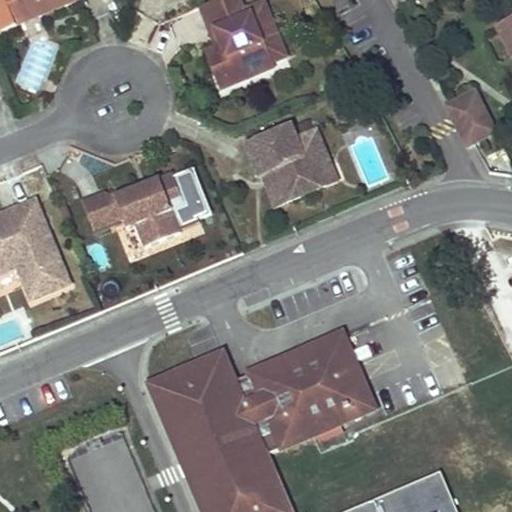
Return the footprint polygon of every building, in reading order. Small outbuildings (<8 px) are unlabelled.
[(5,0),(6,1),(14,22),(16,27),(79,0),(5,0)] [(238,0),(220,0),(206,6),(218,33),(225,30),(231,43),(217,49),(208,53),(217,74),(232,68),(239,84),(273,69),(271,64),(286,58),(264,5),(244,13),(238,0)] [(6,1),(0,3),(0,23),(2,27),(14,22),(6,1)] [(206,6),(200,8),(217,49),(231,43),(225,30),(218,33),(206,6)] [(511,35),(508,27),(501,31),(511,51),(511,35)] [(232,68),(217,74),(224,90),(239,84),(232,68)] [(57,86),(50,83),(46,93),(53,96),(57,86)] [(448,108),(469,148),(496,133),(476,95),(448,108)] [(309,122),(297,127),(302,137),(313,132),(309,122)] [(283,205),(326,187),(318,169),(330,165),(317,133),(298,141),(292,128),(247,147),(260,178),(263,177),(270,173),(283,205)] [(330,165),(318,169),(326,187),(337,183),(330,165)] [(270,173),(263,177),(276,208),(283,205),(270,173)] [(139,199),(136,190),(114,199),(104,194),(82,203),(94,233),(123,221),(127,231),(135,228),(144,250),(182,234),(172,211),(184,206),(172,176),(152,184),(155,193),(139,199)] [(152,184),(136,190),(139,199),(155,193),(152,184)] [(0,221),(0,275),(18,268),(33,302),(70,286),(36,203),(18,211),(23,225),(10,230),(5,219),(0,221)] [(10,230),(23,225),(18,211),(0,218),(0,221),(5,219),(10,230)] [(289,511),(265,457),(314,436),(316,436),(319,443),(343,432),(340,425),(374,411),(361,381),(354,384),(348,371),(355,368),(342,337),(234,383),(223,357),(151,388),(159,404),(172,407),(185,439),(178,450),(204,511),(289,511)] [(355,368),(348,371),(354,384),(361,381),(355,368)] [(444,402),(361,438),(376,474),(460,438),(444,402)] [(172,407),(159,404),(178,450),(185,439),(172,407)] [(73,459),(94,511),(153,511),(124,439),(73,459)] [(454,511),(440,477),(353,511),(454,511)]
